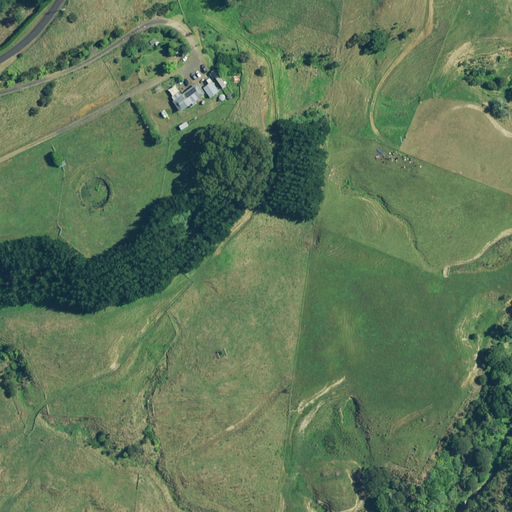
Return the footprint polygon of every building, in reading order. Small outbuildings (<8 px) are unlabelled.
[(150,40),(153,44),(155,43),(157,46),(161,43),(156,36),(150,40)] [(218,69),(214,72),(224,86),(228,83),(218,69)] [(221,90),(214,81),(205,88),(213,97),(221,90)] [(191,105),(193,107),(199,103),(197,101),(207,94),(199,83),(183,95),(180,92),(172,97),(182,111),(191,105)] [(191,125),(188,121),(181,125),(183,129),(191,125)]
